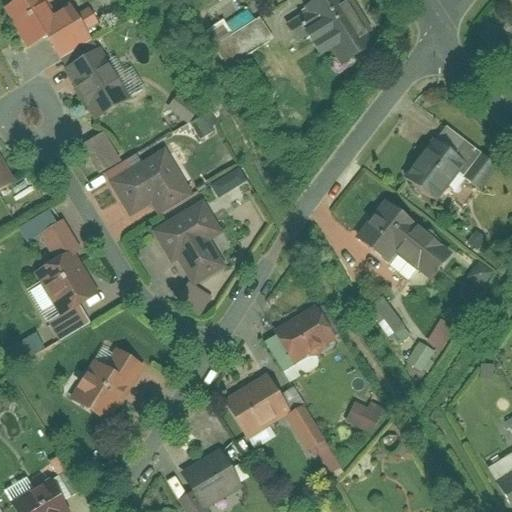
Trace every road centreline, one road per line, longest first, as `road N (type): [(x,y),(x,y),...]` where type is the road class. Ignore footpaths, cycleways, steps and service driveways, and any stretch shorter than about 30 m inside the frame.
road 1 (residential): [(198,352),(422,27)]
road 2 (residential): [(28,125),(119,270),(198,352)]
road 3 (residential): [(95,511),(198,352)]
road 4 (residential): [(422,27),(511,135)]
